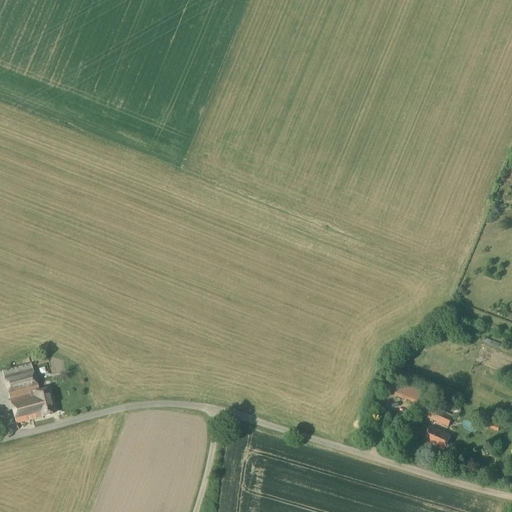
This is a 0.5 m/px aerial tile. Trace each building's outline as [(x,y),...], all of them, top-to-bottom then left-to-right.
[(47,389),(38,392),(31,365),(2,372),(16,425),(41,418),(53,415),(50,402),(47,389)] [(406,386),(401,399),(423,407),(428,394),(406,386)] [(431,409),(427,419),(448,428),(453,418),(431,409)] [(501,423),(492,420),(488,430),(497,433),(501,423)] [(450,437),(430,428),(423,442),(444,452),(450,437)]
